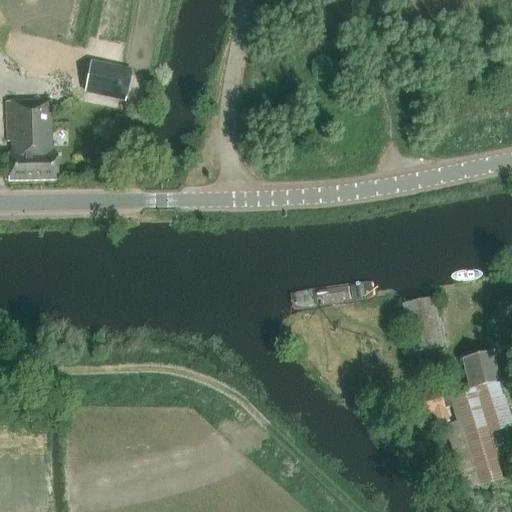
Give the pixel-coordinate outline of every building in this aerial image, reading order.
[(132,70),(91,62),(84,95),(126,103),(132,70)] [(5,182),(55,181),(55,154),(49,154),(48,103),(3,103),(3,142),(9,142),(9,155),(4,155),(5,182)] [(412,353),(443,347),(434,300),(402,306),(412,353)] [(463,491),(511,477),(511,424),(500,382),(499,382),(491,354),(462,361),(470,389),(447,395),(455,424),(446,426),(463,491)] [(441,397),(439,391),(404,401),(410,423),(432,417),(435,428),(448,424),(445,411),(451,410),(447,395),(441,397)]
